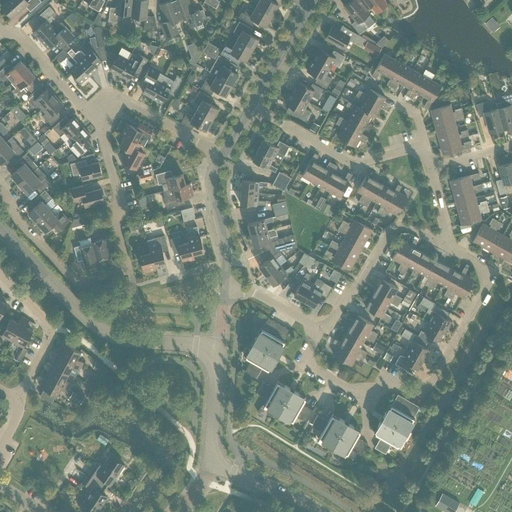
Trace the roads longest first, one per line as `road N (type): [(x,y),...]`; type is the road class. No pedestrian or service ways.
road 1 (residential): [(319,330),(307,353),(312,368),(348,389),(430,384),(490,276),(446,247)]
road 2 (secondary): [(215,359),(197,346),(135,342),(87,322),(0,226)]
road 3 (residential): [(422,154),(350,165),(250,109)]
road 4 (residential): [(112,276),(124,273),(120,210),(98,114)]
road 5 (residential): [(112,276),(81,282),(68,275),(6,212),(0,193)]
road 6 (residential): [(17,399),(52,330),(0,274)]
road 7 (residential): [(223,290),(226,249),(210,182),(222,155)]
road 8 (residential): [(222,155),(121,103),(98,114)]
road 9 (residential): [(98,114),(84,112),(19,40),(0,35)]
road 10 (residential): [(319,330),(366,277),(392,232)]
road 11 (residential): [(250,109),(307,2)]
